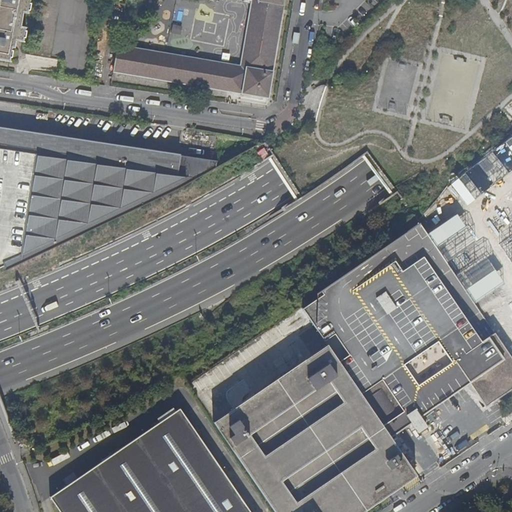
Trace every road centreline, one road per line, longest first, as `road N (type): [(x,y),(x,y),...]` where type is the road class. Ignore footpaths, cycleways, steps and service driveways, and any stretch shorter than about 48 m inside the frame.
road 1 (motorway): [(0,372),(186,294),(294,230),(415,153),(511,63)]
road 2 (motorway): [(500,0),(357,126),(274,183),(79,286),(0,314)]
road 3 (unclassified): [(309,0),(282,120),(260,124),(0,84)]
road 4 (unknown): [(373,377),(342,331),(335,298),(408,247),(432,260),(511,383)]
road 5 (residential): [(511,440),(410,511)]
